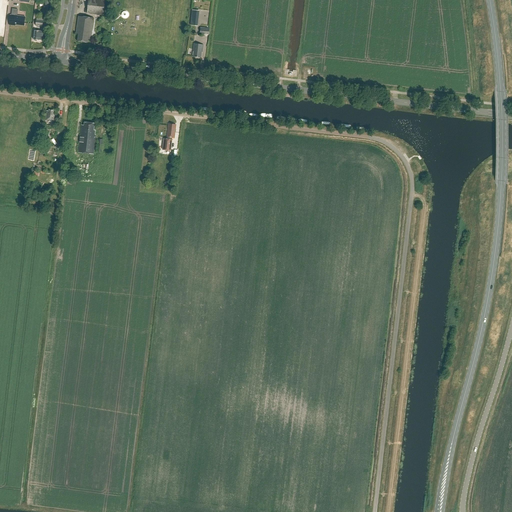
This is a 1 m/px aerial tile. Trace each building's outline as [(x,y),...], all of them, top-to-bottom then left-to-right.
[(88,0),(87,12),(103,14),(105,0),(88,0)] [(12,9),(11,20),(10,20),(9,25),(15,25),(15,24),(24,25),(25,18),(17,17),(17,10),(12,9)] [(193,10),(191,25),(198,26),(200,11),(193,10)] [(76,34),(78,34),(77,42),(87,43),(88,39),(90,40),(91,36),(94,18),(89,18),(83,17),(78,16),(76,34)] [(35,31),(34,40),(38,41),(38,40),(44,41),(45,32),(40,32),(40,30),(35,30),(35,31)] [(202,51),(203,45),(194,44),(193,50),(194,50),(193,57),(201,58),(201,51),(202,51)] [(46,111),(45,120),(46,120),(46,121),(54,121),(55,114),(54,113),(54,111),(49,110),(48,111),(46,111)] [(84,125),(81,125),(78,153),(93,155),(96,135),(95,135),(95,130),(94,130),(95,123),(84,122),(84,125)] [(175,126),(175,125),(170,124),(170,125),(168,125),(167,139),(164,139),(162,150),(170,151),(172,138),(174,138),(176,126),(175,126)]
